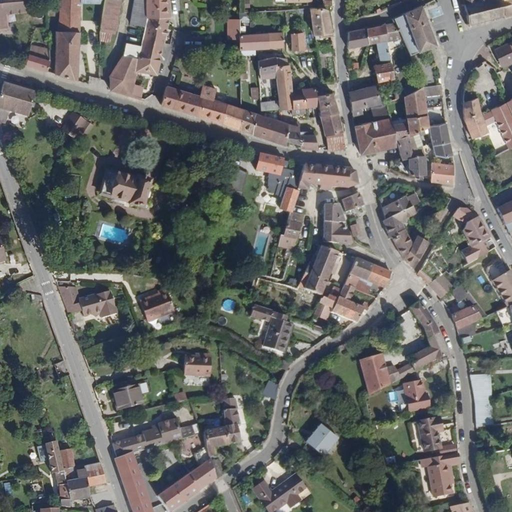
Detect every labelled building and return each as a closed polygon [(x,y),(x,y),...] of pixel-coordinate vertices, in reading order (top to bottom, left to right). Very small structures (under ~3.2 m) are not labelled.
[(0,31),(5,31),(4,14),(26,13),(24,0),(3,0),(3,3),(0,2),(0,31)] [(79,0),(60,0),(57,31),(56,31),(55,60),(54,75),(75,81),(76,59),(79,13),(80,2),(79,0)] [(101,0),(101,4),(100,33),(115,34),(116,0),(104,0),(101,0)] [(132,0),(128,24),(146,29),(149,16),(148,0),(132,0)] [(168,0),(148,0),(149,16),(169,17),(168,0)] [(511,0),(461,0),(468,25),(511,13),(511,0)] [(411,34),(417,51),(434,45),(421,6),(404,14),(409,27),(411,34)] [(323,9),(308,9),(313,36),(317,35),(318,40),(331,37),(325,9),(323,9)] [(143,38),(163,43),(169,17),(149,16),(146,29),(143,38)] [(390,39),(401,37),(399,31),(393,18),(392,19),(389,21),(391,24),(381,26),(366,29),(367,44),(376,43),(379,60),(388,58),(393,57),(390,39)] [(401,37),(409,54),(417,51),(411,34),(409,27),(399,31),(401,37)] [(226,39),(238,39),(238,33),(238,28),(226,28),(226,39)] [(367,44),(366,29),(348,33),(347,48),(356,46),(367,44)] [(238,39),(238,49),(257,49),(282,47),(281,32),(238,33),(238,39)] [(290,33),(291,52),(303,50),(302,33),(290,33)] [(136,70),(156,75),(160,56),(163,43),(143,38),(141,49),(139,56),(136,70)] [(511,42),(494,50),(500,66),(501,66),(502,69),(507,67),(511,64),(511,42)] [(120,94),(129,97),(136,70),(139,56),(141,49),(124,45),(121,58),(104,81),(113,92),(120,94)] [(34,68),(46,72),(48,62),(27,55),(24,65),(34,68)] [(286,59),(275,60),(276,67),(289,66),(289,65),(286,65),(286,59)] [(275,60),(258,61),(259,78),(277,77),(276,67),(275,60)] [(357,62),(347,63),(347,71),(357,69),(357,62)] [(393,78),(389,62),(374,66),(377,82),(393,78)] [(276,67),(277,77),(278,90),(278,102),(279,110),(291,109),(291,90),(289,66),(276,67)] [(0,87),(0,108),(5,109),(9,110),(28,114),(34,93),(1,84),(0,87)] [(423,86),(422,85),(411,93),(407,96),(404,98),(403,98),(407,120),(424,115),(423,108),(422,97),(441,94),(439,84),(423,86)] [(165,85),(159,105),(173,109),(196,115),(201,97),(198,96),(165,85)] [(201,97),(196,115),(209,119),(222,123),(236,128),(251,134),(257,114),(240,108),(225,104),(212,100),(215,89),(201,85),(198,96),(201,97)] [(376,85),(362,89),(366,107),(369,107),(371,106),(374,105),(380,104),(376,85)] [(259,87),(251,88),(252,100),(260,100),(259,87)] [(408,87),(401,91),(404,98),(407,96),(411,93),(408,87)] [(315,93),(315,88),(304,89),(305,108),(317,107),(315,93)] [(337,114),(331,94),(326,95),(324,91),(315,88),(315,93),(317,107),(319,117),(337,114)] [(305,108),(304,89),(291,90),(291,109),(291,114),(305,113),(305,108)] [(362,89),(348,92),(350,108),(352,115),(362,114),(362,109),(366,107),(362,89)] [(475,99),(462,102),(461,106),(462,115),(465,132),(468,140),(487,133),(484,124),(496,120),(498,127),(503,143),(494,146),(497,154),(511,147),(511,116),(511,114),(510,112),(504,101),(491,107),(492,111),(481,115),(475,99)] [(278,102),(261,103),(261,111),(279,110),(278,102)] [(390,119),(386,102),(383,103),(384,108),(378,109),(378,107),(372,109),(371,106),(369,107),(372,122),(390,119)] [(95,125),(72,110),(60,128),(75,138),(79,131),(87,137),(95,125)] [(257,114),(251,134),(284,145),(285,142),(287,123),(260,115),(257,114)] [(338,117),(337,114),(319,117),(324,136),(341,133),(341,130),(338,117)] [(424,115),(407,120),(411,137),(414,135),(419,130),(426,126),(424,115)] [(372,122),(354,126),(359,155),(369,153),(397,147),(390,119),(372,122)] [(447,131),(445,122),(426,126),(430,144),(448,141),(447,131)] [(287,123),(285,142),(296,143),(298,144),(298,130),(298,127),(287,123)] [(298,144),(298,147),(317,150),(313,135),(310,135),(310,132),(298,130),(298,144)] [(344,149),(341,133),(324,136),(326,150),(344,149)] [(414,135),(411,137),(397,147),(400,158),(402,167),(407,166),(408,175),(423,175),(420,158),(419,147),(414,135)] [(448,141),(430,144),(433,155),(440,156),(452,156),(449,141),(448,141)] [(232,148),(225,146),(217,171),(224,173),(227,162),(232,148)] [(236,148),(232,148),(227,162),(231,165),(236,148)] [(287,180),(287,181),(292,178),(292,174),(285,171),(287,164),(282,163),(283,160),(259,155),(255,170),(287,180)] [(227,162),(224,173),(239,185),(243,171),(231,165),(227,162)] [(433,175),(432,183),(453,184),(453,166),(431,162),(431,174),(433,175)] [(303,165),(297,186),(306,189),(307,184),(327,186),(326,189),(337,190),(338,187),(346,188),(357,186),(354,171),(349,169),(314,165),(314,167),(303,165)] [(136,179),(106,172),(100,194),(142,206),(149,181),(137,178),(136,179)] [(292,178),(287,181),(280,209),(290,212),(297,186),(294,186),(295,180),(292,178)] [(361,202),(357,193),(340,200),(345,212),(362,205),(361,202)] [(413,205),(418,203),(414,194),(406,198),(405,197),(387,205),(389,209),(383,212),(385,219),(410,207),(413,205)] [(511,201),(496,209),(497,211),(502,221),(504,225),(511,221),(511,201)] [(322,219),(342,222),(337,209),(335,209),(335,205),(323,204),(322,219)] [(413,214),(410,207),(385,219),(382,221),(388,240),(390,239),(404,231),(401,224),(404,222),(403,219),(413,214)] [(457,208),(452,217),(465,224),(464,228),(461,230),(470,247),(488,236),(478,218),(465,209),(457,208)] [(436,225),(445,209),(429,217),(427,220),(436,225)] [(302,215),(290,212),(288,220),(299,224),(302,215)] [(321,240),(350,243),(342,222),(322,219),(321,240)] [(299,224),(288,220),(283,237),(294,239),(299,224)] [(350,228),(353,237),(360,235),(357,225),(350,228)] [(404,231),(390,239),(396,246),(403,260),(419,234),(415,232),(408,241),(406,235),(404,231)] [(413,270),(426,243),(421,241),(424,237),(419,234),(403,260),(413,270)] [(294,239),(283,237),(279,247),(294,250),(298,240),(294,239)] [(320,246),(320,247),(317,253),(311,265),(310,266),(328,272),(337,253),(320,246)] [(511,276),(503,261),(501,258),(491,264),(493,267),(496,266),(501,274),(490,280),(506,306),(511,302),(511,276)] [(371,265),(354,259),(347,274),(358,278),(365,281),(371,265)] [(311,265),(307,264),(305,268),(302,272),(295,286),(317,294),(324,280),(328,272),(310,266),(311,265)] [(493,267),(491,264),(487,266),(486,268),(485,269),(486,271),(486,273),(490,280),(501,274),(496,266),(493,267)] [(390,273),(371,265),(365,281),(371,283),(383,287),(390,273)] [(417,274),(427,284),(431,281),(420,268),(417,274)] [(347,274),(342,285),(354,289),(358,278),(347,274)] [(431,281),(427,284),(439,299),(444,295),(449,292),(453,289),(444,278),(440,275),(431,281)] [(365,281),(358,278),(354,289),(367,294),(371,283),(365,281)] [(460,300),(465,309),(473,322),(481,318),(461,284),(453,289),(457,296),(460,300)] [(329,313),(355,321),(356,320),(360,310),(365,311),(370,305),(362,302),(360,306),(349,302),(354,289),(342,285),(340,287),(336,297),(326,293),(320,295),(319,298),(316,297),(310,316),(322,319),(327,308),(330,309),(329,313)] [(329,286),(326,293),(336,297),(340,287),(342,285),(335,285),(329,286)] [(60,298),(65,313),(78,310),(81,320),(96,315),(99,322),(114,318),(106,295),(76,304),(70,288),(56,286),(60,298)] [(453,289),(449,292),(455,303),(460,300),(457,296),(453,289)] [(154,301),(136,306),(142,325),(168,318),(161,296),(153,298),(154,301)] [(412,372),(433,360),(447,356),(436,327),(417,301),(410,306),(408,307),(419,330),(427,347),(407,360),(409,364),(412,372)] [(511,323),(511,302),(506,306),(502,308),(487,315),(490,321),(495,319),(496,322),(509,318),(511,324),(511,323)] [(283,323),(285,317),(274,314),(249,306),(246,317),(264,322),(265,318),(270,319),(261,347),(282,353),(290,325),(283,323)] [(465,309),(452,316),(456,330),(471,323),(473,322),(465,309)] [(471,323),(456,330),(458,339),(475,334),(471,323)] [(290,325),(282,353),(284,354),(293,326),(290,325)] [(383,354),(363,363),(368,396),(399,379),(395,372),(393,368),(383,369),(383,354)] [(207,357),(181,358),(181,376),(207,375),(207,357)] [(279,368),(285,371),(287,365),(281,362),(279,368)] [(395,372),(399,379),(400,379),(408,374),(412,372),(409,364),(395,372)] [(483,375),(468,376),(470,385),(474,409),(475,427),(493,425),(483,375)] [(276,390),(278,386),(267,379),(262,397),(274,402),(276,390)] [(420,381),(403,383),(407,410),(426,408),(425,396),(422,396),(420,381)] [(134,384),(112,391),(118,410),(140,403),(134,384)] [(181,402),(188,400),(185,391),(178,393),(181,402)] [(224,424),(229,445),(239,443),(236,427),(238,426),(235,410),(236,410),(233,399),(222,400),(224,422),(224,424)] [(436,417),(414,424),(422,452),(435,447),(438,447),(433,427),(438,426),(436,417)] [(201,433),(198,424),(180,429),(177,418),(157,424),(159,430),(153,432),(152,430),(141,433),(142,435),(111,444),(116,458),(114,460),(119,473),(131,511),(151,511),(133,456),(201,433)] [(215,479),(221,475),(212,449),(229,445),(224,424),(224,422),(217,423),(218,428),(206,431),(203,418),(197,420),(198,424),(201,433),(203,432),(208,450),(215,479)] [(422,452),(414,424),(408,425),(416,453),(422,452)] [(335,439),(319,426),(305,443),(321,456),(335,439)] [(65,439),(53,442),(56,455),(69,452),(65,439)] [(56,487),(61,506),(70,505),(56,455),(53,442),(39,446),(47,476),(51,475),(54,488),(56,487)] [(435,447),(437,457),(453,454),(451,445),(438,447),(435,447)] [(511,448),(498,451),(502,470),(511,467),(511,448)] [(158,500),(166,511),(169,511),(215,479),(208,450),(197,452),(200,467),(158,500)] [(103,472),(100,462),(83,467),(83,466),(74,469),(69,452),(56,455),(70,505),(78,504),(77,501),(90,497),(89,491),(88,488),(90,487),(87,477),(103,472)] [(437,457),(427,459),(429,467),(426,468),(433,498),(451,495),(449,484),(447,477),(451,476),(449,467),(448,464),(458,462),(456,453),(453,454),(437,457)] [(90,487),(106,481),(103,472),(87,477),(90,487)] [(294,479),(274,496),(278,506),(280,511),(285,511),(288,510),(290,511),(291,511),(309,497),(294,479)] [(280,511),(278,506),(274,496),(272,498),(269,501),(267,498),(263,501),(262,499),(259,501),(257,502),(265,511),(280,511)]
